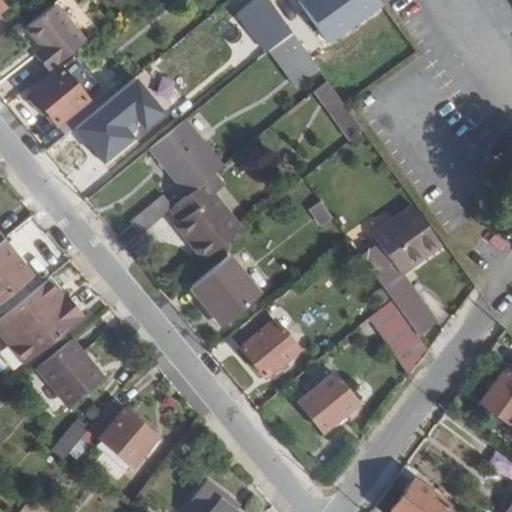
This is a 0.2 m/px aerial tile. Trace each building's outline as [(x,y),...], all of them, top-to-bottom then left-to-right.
[(252,0),(269,20),(280,13),(270,0),(252,0)] [(56,73),(92,43),(62,7),(34,30),(47,46),(39,52),(56,73)] [(307,90),(323,77),(299,44),(282,56),(307,90)] [(75,132),(98,113),(90,104),(95,99),(71,69),(43,92),(75,132)] [(346,133),(359,124),(327,82),(315,91),(346,133)] [(127,146),(98,113),(75,132),(109,174),(124,162),(118,153),(127,146)] [(219,176),(228,169),(190,122),(157,150),(194,196),(219,176)] [(209,262),(258,223),(219,176),(194,196),(179,209),(189,222),(187,224),(202,243),(197,247),(209,262)] [(139,224),(146,236),(179,209),(170,198),(139,224)] [(309,209),(321,227),(333,219),(321,201),(309,209)] [(398,228),(390,235),(416,270),(445,249),(419,212),(398,228)] [(183,229),(197,247),(202,243),(187,224),(183,229)] [(0,230),(0,247),(8,241),(0,230)] [(381,242),(384,247),(407,276),(416,270),(390,235),(381,242)] [(38,278),(8,241),(0,247),(0,305),(1,307),(38,278)] [(398,302),(420,334),(438,319),(407,276),(384,247),(376,252),(366,260),(398,302)] [(230,329),(268,299),(236,260),(198,289),(230,329)] [(69,297),(55,282),(1,327),(29,363),(91,315),(74,294),(69,297)] [(412,352),(426,341),(420,334),(398,302),(383,316),(390,324),(412,352)] [(269,311),(235,339),(270,380),(277,374),(281,379),(293,369),(290,364),(303,354),(269,311)] [(383,316),(329,359),(335,368),(390,324),(383,316)] [(422,366),(434,352),(426,341),(412,352),(422,366)] [(110,382),(77,342),(44,369),(77,409),(110,382)] [(511,370),(508,367),(479,407),(511,431),(511,370)] [(368,405),(342,373),(303,405),(329,438),(368,405)] [(165,435),(121,398),(94,431),(137,467),(165,435)] [(449,511),(453,507),(417,481),(393,511),(449,511)] [(237,511),(226,504),(231,497),(216,486),(199,509),(203,511),(237,511)] [(226,504),(237,511),(246,511),(249,510),(231,497),(226,504)]
